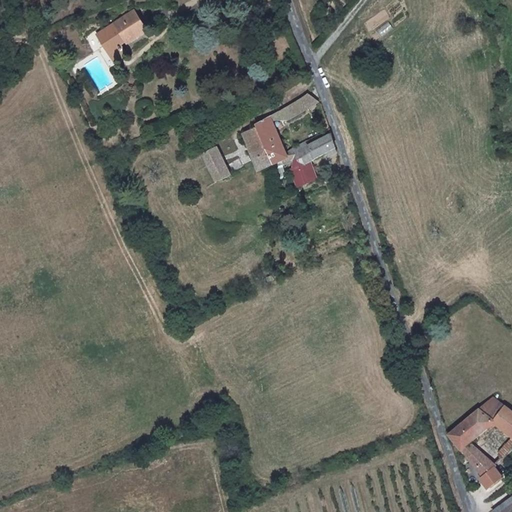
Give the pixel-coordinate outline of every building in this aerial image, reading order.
[(128,44),(145,33),(133,13),(96,35),(108,55),(120,49),(118,46),(126,41),(128,44)] [(125,56),(120,49),(108,55),(113,63),(125,56)] [(315,101),(307,93),(287,105),(291,114),(315,101)] [(291,114),(287,105),(274,113),(279,121),(291,114)] [(255,127),(274,169),(289,164),(268,117),(254,125),(255,127)] [(240,134),(259,175),(274,169),(255,127),(240,134)] [(330,134),(301,153),(307,166),(311,163),(335,147),(330,134)] [(226,175),(213,148),(198,155),(212,181),(226,175)] [(290,172),(300,186),(320,179),(311,163),(307,166),(301,153),(299,155),(290,172)] [(491,397),(478,409),(490,419),(503,405),(491,397)] [(511,411),(503,405),(490,419),(511,436),(511,411)] [(490,419),(478,409),(447,435),(459,449),(469,441),(475,436),(473,434),(490,419)] [(486,457),(469,441),(459,449),(475,467),(486,457)] [(486,457),(475,467),(483,477),(495,465),(486,457)] [(511,511),(511,503),(499,511),(511,511)]
